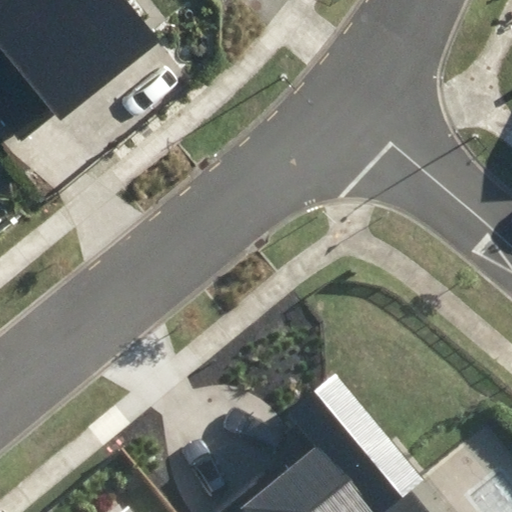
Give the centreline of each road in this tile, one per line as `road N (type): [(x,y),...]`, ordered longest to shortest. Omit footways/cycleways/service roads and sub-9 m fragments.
road 1 (residential): [(0,387),(238,196),(354,91)]
road 2 (residential): [(511,234),(354,91)]
